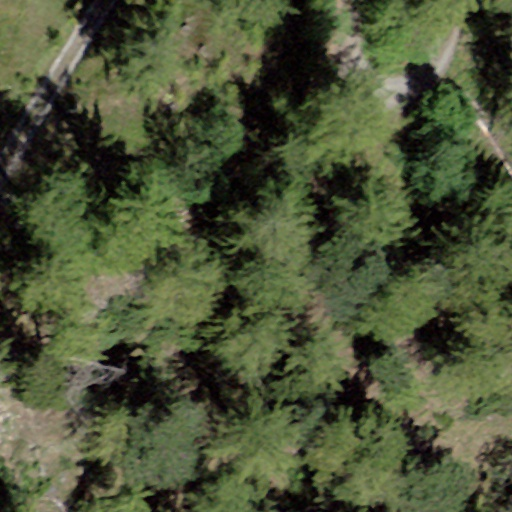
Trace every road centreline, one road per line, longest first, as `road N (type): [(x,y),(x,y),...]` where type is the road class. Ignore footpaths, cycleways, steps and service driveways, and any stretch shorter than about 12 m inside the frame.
road 1 (track): [(130,0),(0,205)]
road 2 (track): [(469,0),(433,75),(399,92),(374,83),(358,43),(356,0)]
